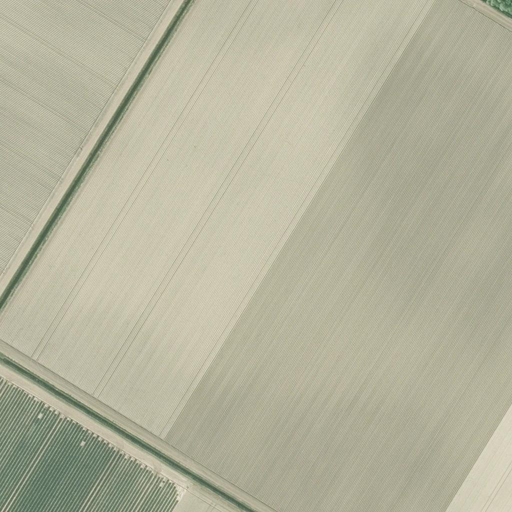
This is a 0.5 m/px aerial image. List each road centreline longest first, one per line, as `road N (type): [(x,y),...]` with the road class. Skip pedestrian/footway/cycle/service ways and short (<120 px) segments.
road 1 (track): [(0,287),(178,0)]
road 2 (track): [(265,511),(0,348)]
road 3 (track): [(0,368),(231,511)]
